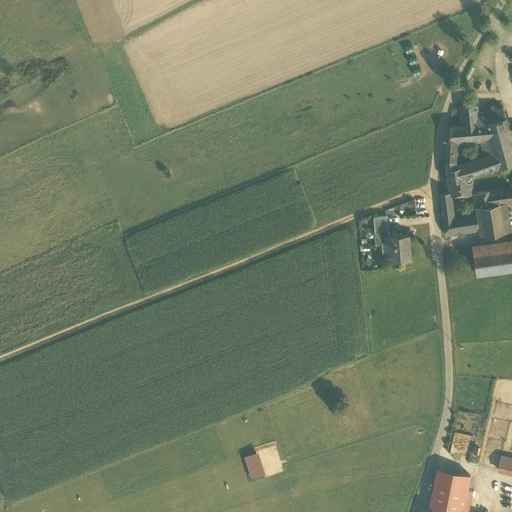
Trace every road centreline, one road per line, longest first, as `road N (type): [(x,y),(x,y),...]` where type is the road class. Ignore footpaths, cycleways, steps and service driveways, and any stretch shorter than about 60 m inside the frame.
road 1 (residential): [(415,511),(449,389),(436,153),(458,78),(504,0)]
road 2 (track): [(0,361),(433,187)]
